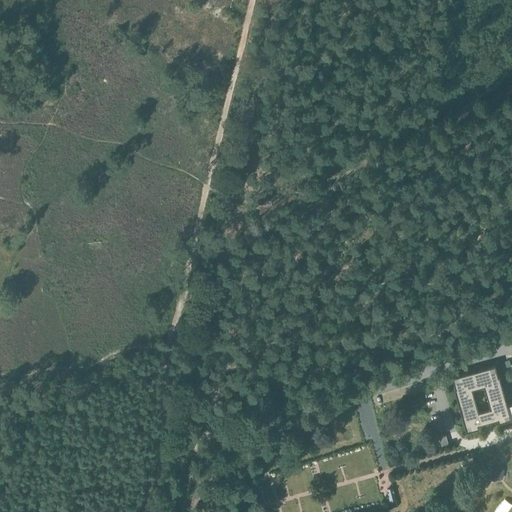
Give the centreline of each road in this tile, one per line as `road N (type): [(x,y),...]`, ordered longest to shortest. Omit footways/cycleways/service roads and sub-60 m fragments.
road 1 (unknown): [(241,0),(193,249),(183,398),(160,511)]
road 2 (track): [(183,398),(205,392),(280,0)]
road 3 (track): [(511,83),(281,198),(241,197)]
